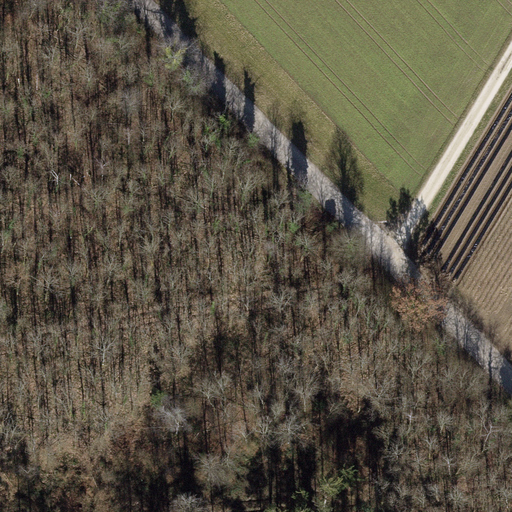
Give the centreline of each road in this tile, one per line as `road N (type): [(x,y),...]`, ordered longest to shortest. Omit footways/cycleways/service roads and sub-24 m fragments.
road 1 (track): [(137,0),(511,387)]
road 2 (track): [(511,53),(391,256)]
